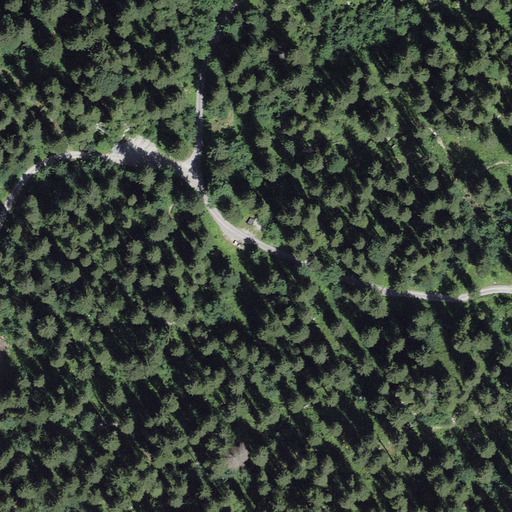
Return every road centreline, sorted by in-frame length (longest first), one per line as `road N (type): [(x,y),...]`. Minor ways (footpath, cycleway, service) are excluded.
road 1 (track): [(197,173),(203,197),(231,230),(353,283),(455,299),(511,290)]
road 2 (track): [(238,0),(201,76),(197,173)]
road 3 (track): [(197,173),(146,157),(68,155)]
